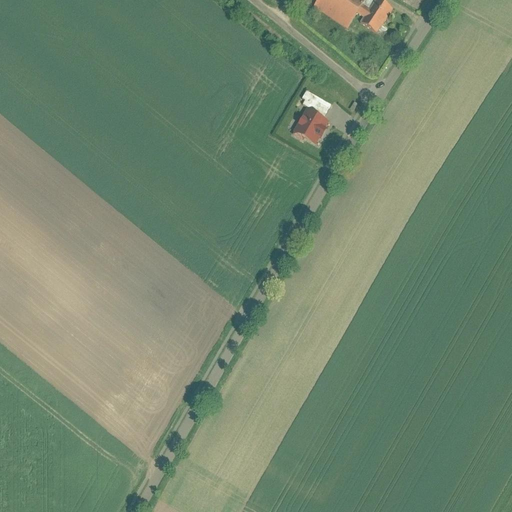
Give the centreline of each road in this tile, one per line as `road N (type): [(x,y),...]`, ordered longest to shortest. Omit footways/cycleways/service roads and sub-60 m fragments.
road 1 (unclassified): [(373,100),(139,511)]
road 2 (unclassified): [(373,100),(252,0)]
road 3 (unclassified): [(442,0),(373,100)]
